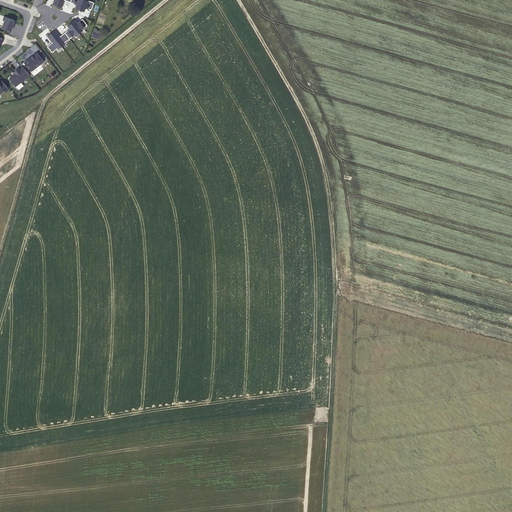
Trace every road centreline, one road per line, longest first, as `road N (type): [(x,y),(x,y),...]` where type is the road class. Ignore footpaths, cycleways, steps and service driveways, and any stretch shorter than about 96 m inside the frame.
road 1 (track): [(322,511),(332,280),(323,176),(300,113),(237,0)]
road 2 (track): [(164,0),(44,98),(0,256)]
